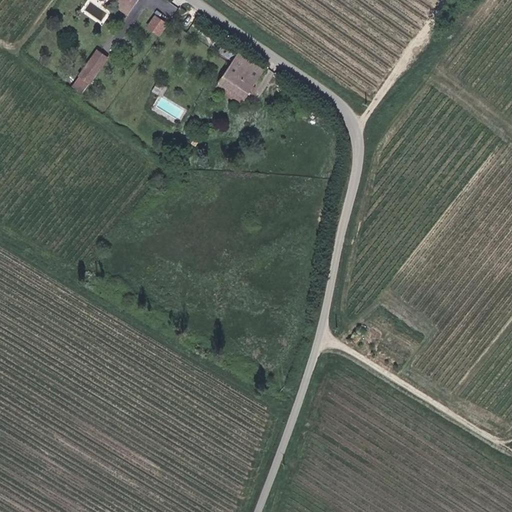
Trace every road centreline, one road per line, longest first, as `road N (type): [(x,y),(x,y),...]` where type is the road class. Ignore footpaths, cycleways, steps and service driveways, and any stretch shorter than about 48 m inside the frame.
road 1 (unclassified): [(261,511),(324,331),(359,144),(351,114),(327,89),(195,0)]
road 2 (track): [(511,449),(324,331)]
